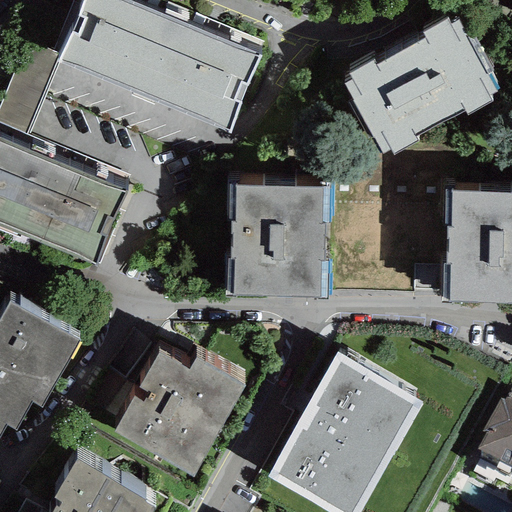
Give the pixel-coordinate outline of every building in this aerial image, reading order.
[(71,0),(52,48),(59,51),(58,54),(229,124),(260,48),(140,0),(71,0)] [(448,19),(422,33),(425,39),(376,64),(374,60),(349,74),(352,80),(345,84),(382,155),(390,150),(393,155),(418,142),(414,136),(464,110),(466,116),(493,102),(489,95),(496,92),(487,75),(494,71),(475,35),(468,39),(458,21),(451,25),(448,19)] [(0,219),(95,259),(126,184),(0,132),(0,219)] [(330,188),(235,186),(235,184),(229,184),(228,219),(231,220),(230,258),(227,258),(226,298),(235,298),(235,296),(318,297),(318,299),(327,299),(328,261),(324,261),(325,224),(329,224),(330,188)] [(511,194),(451,193),(452,188),(445,188),(444,227),(447,227),(446,264),(442,264),(441,305),(451,305),(451,302),(511,303),(511,194)] [(78,340),(9,302),(0,317),(0,434),(5,425),(14,430),(31,401),(40,407),(78,340)] [(189,370),(158,353),(139,387),(149,393),(143,403),(134,397),(114,432),(193,477),(244,386),(196,358),(189,370)] [(359,511),(423,403),(337,353),(266,477),(327,511),(359,511)] [(511,383),(503,399),(500,398),(482,431),(486,433),(478,448),(511,466),(511,383)] [(147,500),(77,460),(54,499),(59,501),(53,511),(153,511),(156,508),(146,502),(147,500)]
